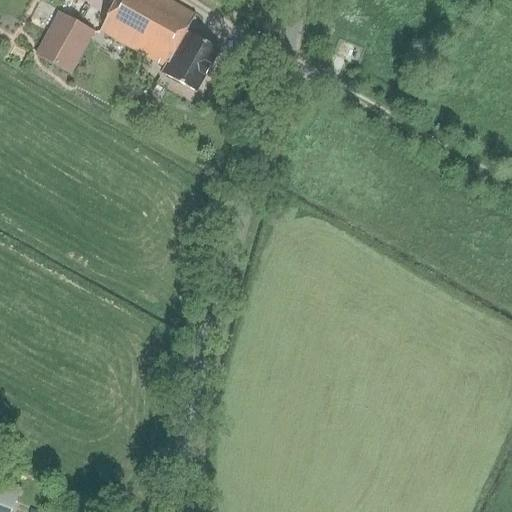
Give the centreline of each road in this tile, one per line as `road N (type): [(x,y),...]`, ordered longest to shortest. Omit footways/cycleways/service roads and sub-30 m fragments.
road 1 (tertiary): [(183,511),(201,345),(299,0)]
road 2 (track): [(196,0),(511,186)]
